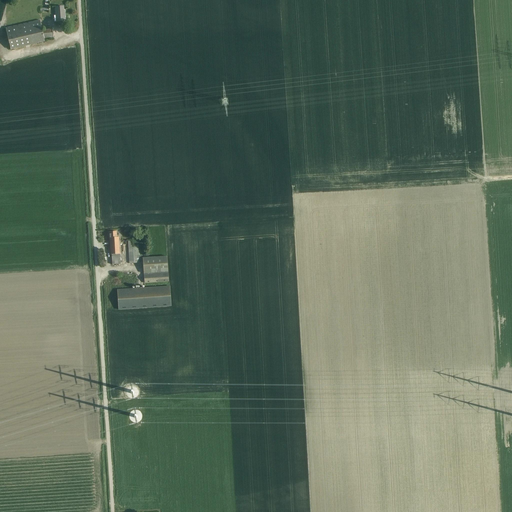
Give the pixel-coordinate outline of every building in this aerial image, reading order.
[(56,15),(54,16),(54,21),(56,21),(65,21),(65,13),(64,13),(63,6),(55,7),(56,15)] [(44,38),(43,33),(42,33),(41,29),(42,29),(40,20),(6,28),(11,49),(45,42),(44,38)] [(53,37),(52,29),(42,30),(43,33),(44,38),(53,37)] [(120,264),(119,237),(117,237),(116,231),(109,232),(111,254),(112,264),(120,264)] [(139,260),(141,260),(141,256),(139,256),(138,239),(128,240),(129,263),(139,263),(139,260)] [(144,273),(168,272),(167,256),(143,258),(144,273)] [(169,281),(168,272),(144,273),(144,283),(169,281)] [(119,310),(170,306),(169,286),(118,290),(119,310)]
